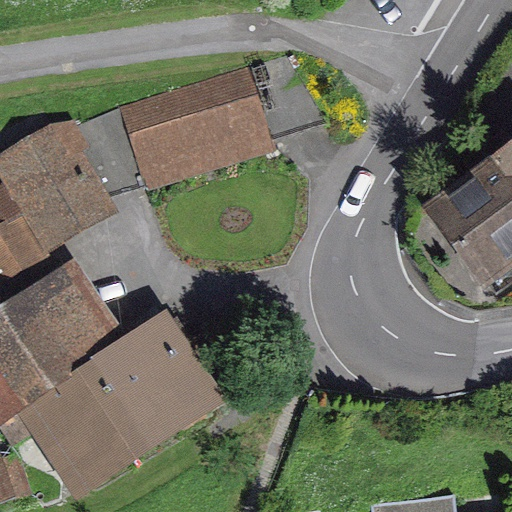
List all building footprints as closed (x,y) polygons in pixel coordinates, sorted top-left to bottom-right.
[(258,63),(285,139),(344,119),(304,53),(258,63)] [(154,184),(158,195),(288,151),(285,139),(258,63),(128,107),(154,184)] [(77,131),(117,197),(154,184),(128,107),(77,131)] [(0,194),(0,279),(3,285),(126,212),(117,197),(77,131),(70,118),(1,159),(17,185),(0,194)] [(511,155),(435,206),(489,287),(511,271),(511,155)] [(79,502),(228,404),(168,313),(135,335),(85,259),(0,314),(0,447),(30,428),(79,502)] [(19,450),(0,456),(0,505),(35,493),(19,450)]
